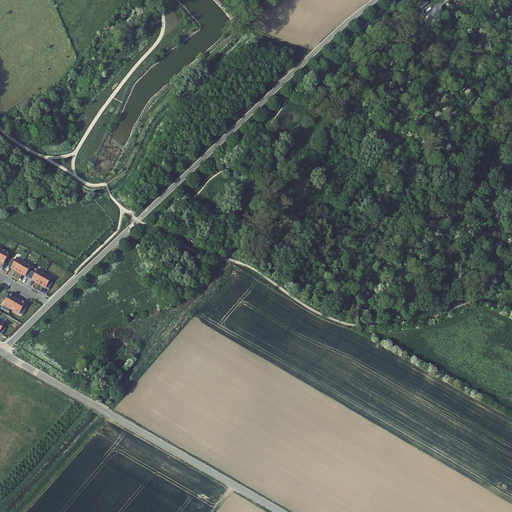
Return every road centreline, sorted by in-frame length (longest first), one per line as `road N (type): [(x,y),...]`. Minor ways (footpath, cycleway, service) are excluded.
road 1 (residential): [(1,352),(375,0)]
road 2 (residential): [(1,352),(280,511)]
